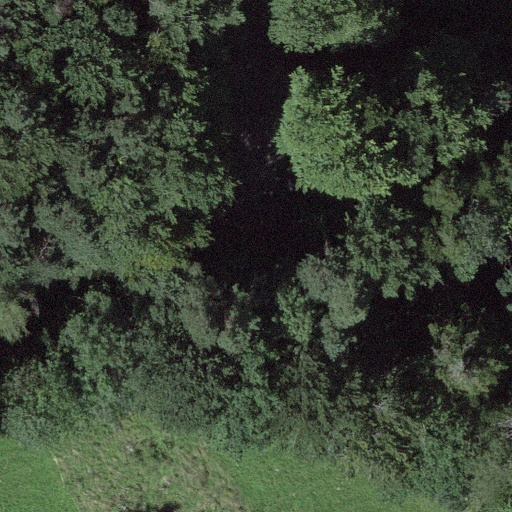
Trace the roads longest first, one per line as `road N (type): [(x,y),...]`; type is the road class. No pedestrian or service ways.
road 1 (track): [(511,186),(479,249),(436,278),(328,311),(0,366)]
road 2 (residential): [(0,284),(143,220),(220,155),(250,0)]
